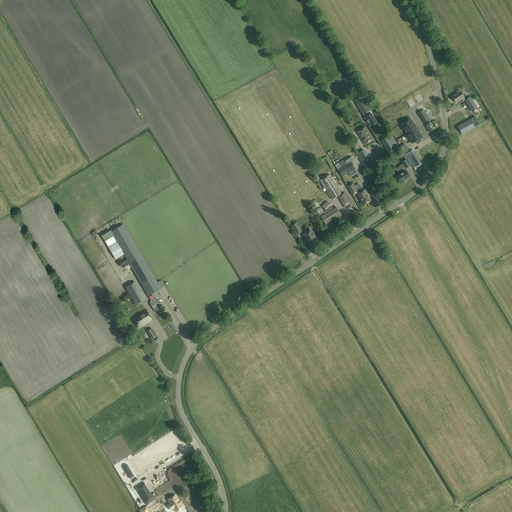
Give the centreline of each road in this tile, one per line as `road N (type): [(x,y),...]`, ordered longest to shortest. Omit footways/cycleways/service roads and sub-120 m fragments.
road 1 (unclassified): [(224,511),(221,481),(180,406),(179,369),(200,335),(424,184),(440,162),(445,125),(411,0)]
road 2 (track): [(511,466),(365,225)]
